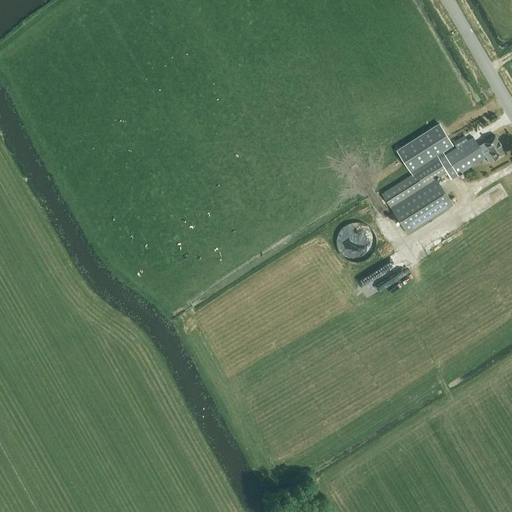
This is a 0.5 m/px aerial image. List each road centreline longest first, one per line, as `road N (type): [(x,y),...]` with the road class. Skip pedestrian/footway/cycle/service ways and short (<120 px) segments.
road 1 (track): [(471,186),(456,213),(405,241),(395,238),(354,166)]
road 2 (secondary): [(511,111),(447,0)]
